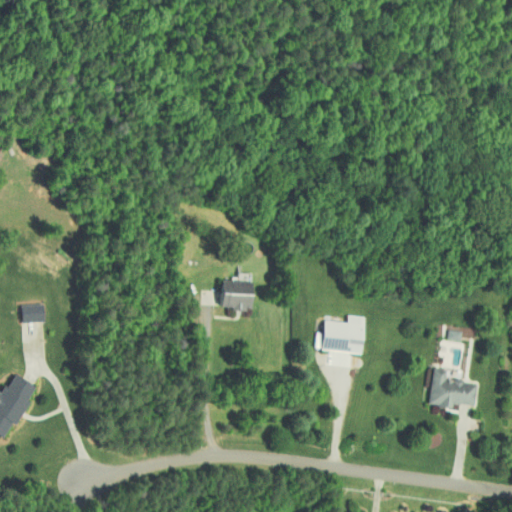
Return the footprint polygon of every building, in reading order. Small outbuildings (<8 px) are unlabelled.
[(258,308),(258,280),(222,280),(222,308),(258,308)] [(47,321),(46,303),(24,303),(25,322),(47,321)] [(369,317),(351,315),(350,322),(325,320),(323,338),(318,337),(317,348),(365,353),(369,317)] [(462,339),(463,330),(450,329),(449,338),(462,339)] [(432,404),(454,406),(455,402),(477,405),(480,381),(449,378),(450,368),(436,367),(432,404)] [(0,432),(9,438),(40,386),(17,372),(5,393),(0,389),(0,432)]
